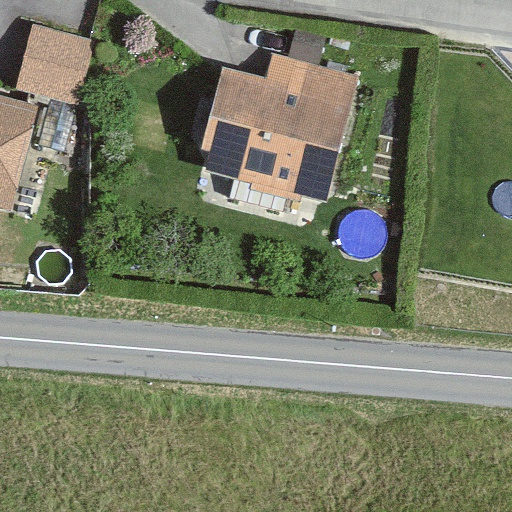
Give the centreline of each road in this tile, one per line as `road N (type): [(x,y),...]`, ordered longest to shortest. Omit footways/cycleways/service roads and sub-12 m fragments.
road 1 (tertiary): [(511,379),(0,337)]
road 2 (residential): [(382,0),(511,18)]
